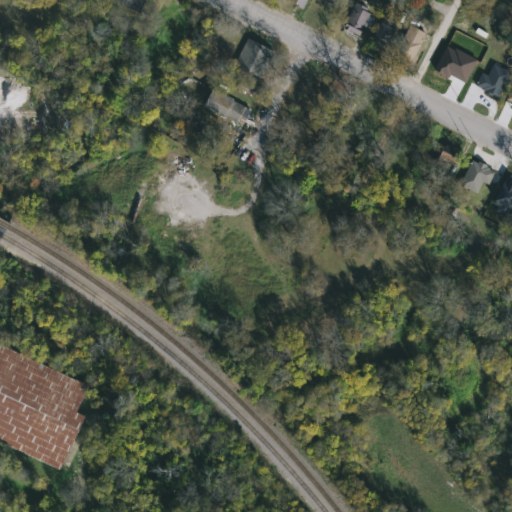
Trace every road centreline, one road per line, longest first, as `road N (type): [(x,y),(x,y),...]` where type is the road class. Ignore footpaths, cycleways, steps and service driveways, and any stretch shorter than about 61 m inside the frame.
road 1 (residential): [(511,196),(496,231),(447,264),(322,270),(268,253),(247,199)]
road 2 (residential): [(407,92),(228,0)]
road 3 (residential): [(309,41),(258,129),(260,165),(247,199)]
